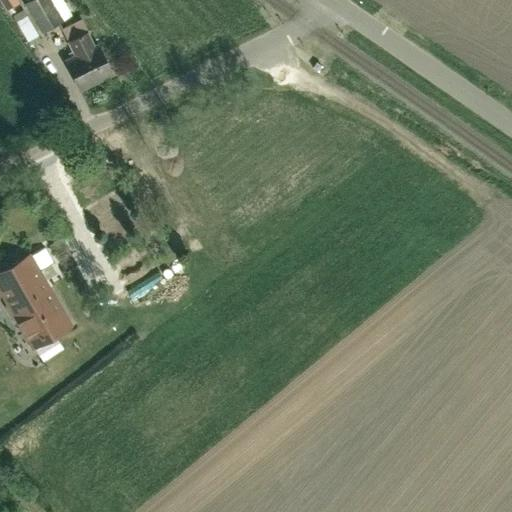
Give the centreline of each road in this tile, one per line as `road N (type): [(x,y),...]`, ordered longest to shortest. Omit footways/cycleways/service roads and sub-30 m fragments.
road 1 (unclassified): [(339,6),(0,176)]
road 2 (residential): [(511,126),(339,6)]
